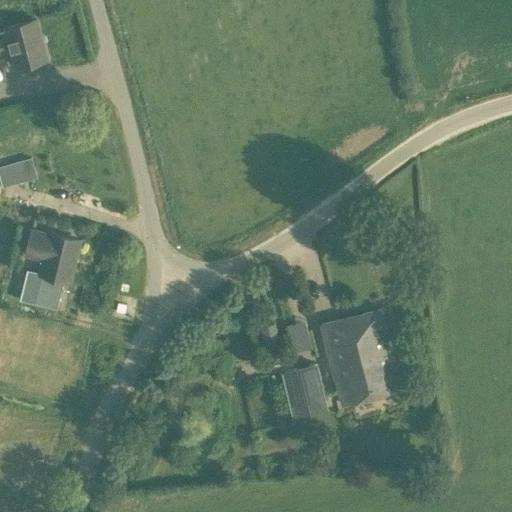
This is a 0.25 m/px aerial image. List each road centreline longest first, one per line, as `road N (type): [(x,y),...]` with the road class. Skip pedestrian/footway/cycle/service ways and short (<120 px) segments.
road 1 (unclassified): [(177,289),(276,244),(434,125),(511,96)]
road 2 (unclassified): [(177,289),(97,0)]
road 3 (unclassified): [(76,511),(112,387),(177,289)]
